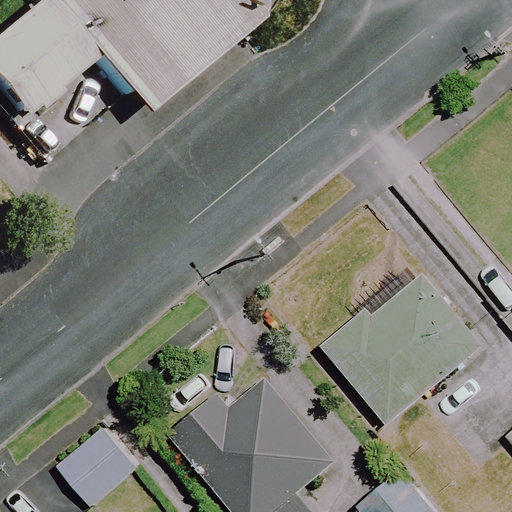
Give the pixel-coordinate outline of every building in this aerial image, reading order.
[(48,0),(0,38),(0,95),(20,121),(100,57),(151,121),(211,71),(264,29),(268,0),(48,0)] [(483,349),(416,272),(367,313),(323,351),(389,429),(483,349)] [(165,438),(213,496),(226,511),(304,511),(295,501),(334,469),(253,371),(224,395),(219,389),(165,438)] [(491,447),(464,412),(440,430),(467,465),(491,447)] [(97,511),(143,475),(111,435),(64,472),(96,511),(97,511)] [(430,511),(401,477),(359,511),(430,511)] [(64,511),(35,479),(0,510),(0,511),(64,511)]
